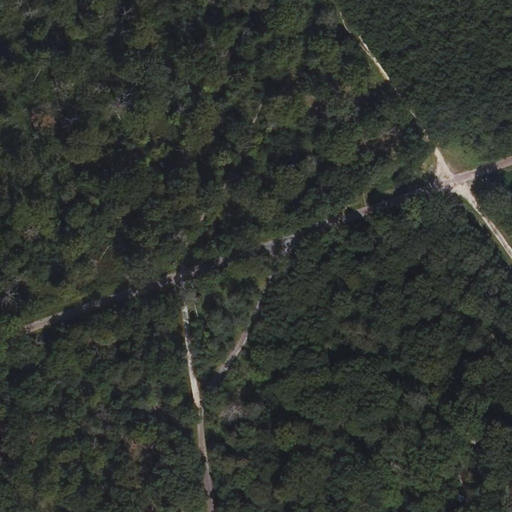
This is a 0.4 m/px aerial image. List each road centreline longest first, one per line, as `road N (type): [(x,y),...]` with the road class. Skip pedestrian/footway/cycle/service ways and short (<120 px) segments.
road 1 (unclassified): [(0,337),(292,236)]
road 2 (unclassified): [(210,511),(197,407),(292,236)]
road 3 (track): [(511,255),(343,27)]
road 4 (unclassified): [(292,236),(511,160)]
road 5 (track): [(197,407),(180,274)]
